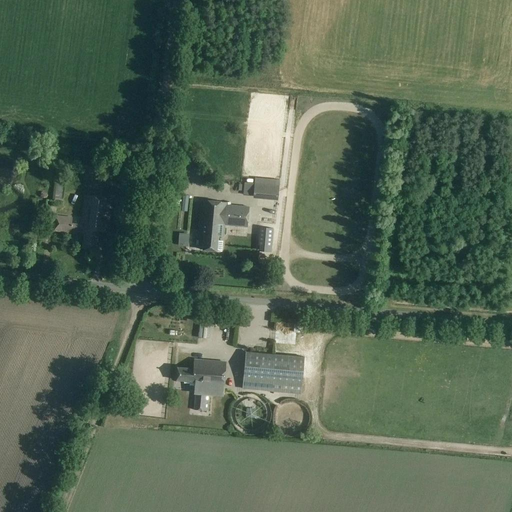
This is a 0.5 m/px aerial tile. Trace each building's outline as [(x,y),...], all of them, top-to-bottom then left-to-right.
[(62,206),(65,182),(56,181),(53,205),(62,206)] [(277,200),(278,186),(244,183),(243,195),(253,196),(253,198),(277,200)] [(110,233),(114,199),(85,195),(82,225),(73,224),(73,219),(56,217),(55,232),(85,235),(84,248),(97,250),(99,232),(110,233)] [(248,227),(249,207),(226,205),(226,203),(201,200),(198,234),(203,235),(202,250),(221,252),(222,241),(218,241),(218,236),(224,236),(225,225),(248,227)] [(271,253),(273,231),(259,230),(257,246),(259,246),(258,251),(271,253)] [(187,246),(188,234),(178,233),(177,245),(187,246)] [(210,339),(211,327),(199,326),(198,338),(210,339)] [(301,395),(304,358),(246,352),(242,389),(301,395)] [(222,390),(225,362),(194,359),(193,369),(177,367),(176,380),(184,380),(184,382),(190,382),(190,381),(195,382),(195,387),(196,387),(194,410),(207,412),(209,394),(205,394),(206,389),(222,390)]
